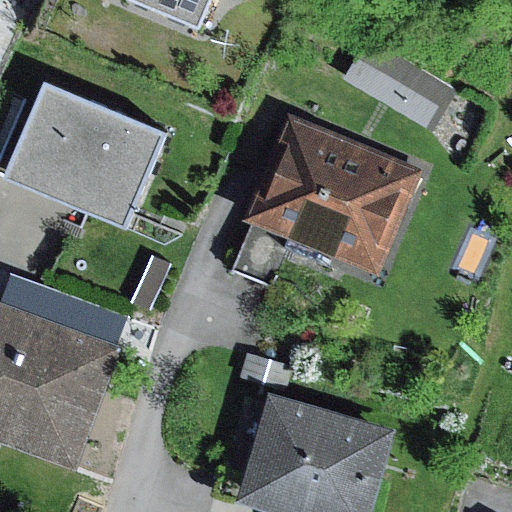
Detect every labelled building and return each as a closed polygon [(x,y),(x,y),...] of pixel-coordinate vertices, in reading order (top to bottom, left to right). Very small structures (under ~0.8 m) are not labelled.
[(118,0),(199,32),(212,0),(118,0)] [(167,138),(43,87),(2,184),(126,235),(167,138)] [(422,177),(287,119),(243,222),(379,279),(422,177)] [(122,351),(0,305),(0,447),(75,475),(122,351)] [(371,511),(395,434),(267,395),(234,506),(253,511),(371,511)]
